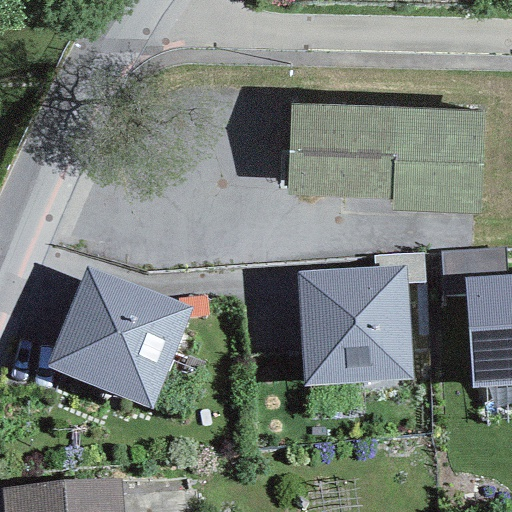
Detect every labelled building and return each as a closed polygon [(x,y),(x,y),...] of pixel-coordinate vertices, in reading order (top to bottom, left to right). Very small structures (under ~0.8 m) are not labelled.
[(485,112),(289,103),(284,194),(391,199),(391,213),(480,217),(480,204),(485,112)] [(504,248),(440,252),(443,297),(464,295),(463,278),(506,275),(504,248)] [(429,283),(427,254),(372,257),(373,268),(405,266),(406,284),(429,283)] [(406,284),(405,266),(373,268),(295,274),(304,387),(413,380),(406,284)] [(186,318),(190,307),(177,302),(82,267),(44,370),(152,410),(186,318)] [(511,274),(506,275),(463,278),(464,295),(471,415),(511,412),(511,274)] [(204,297),(177,298),(177,302),(190,307),(186,318),(206,317),(204,297)] [(122,511),(119,479),(2,490),(3,511),(122,511)]
